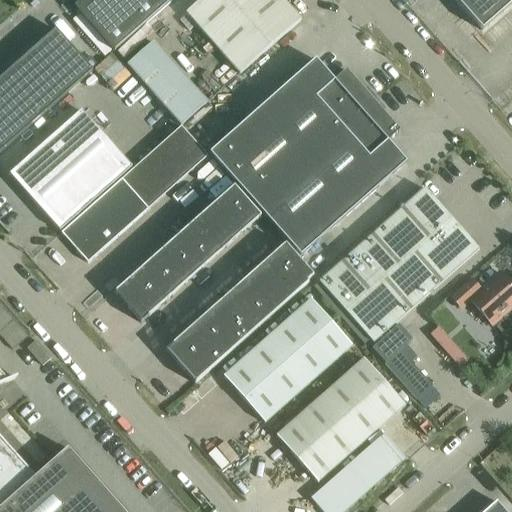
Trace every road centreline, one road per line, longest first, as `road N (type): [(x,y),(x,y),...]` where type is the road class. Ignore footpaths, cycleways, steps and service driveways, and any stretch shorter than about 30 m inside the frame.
road 1 (unclassified): [(223,511),(0,264)]
road 2 (unclassified): [(367,0),(511,169)]
road 3 (unclassified): [(511,406),(393,511)]
